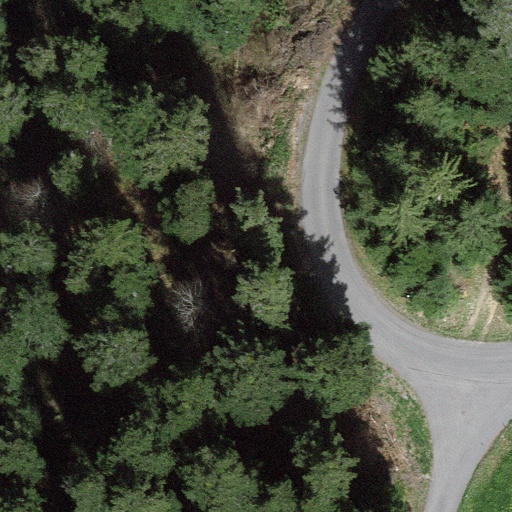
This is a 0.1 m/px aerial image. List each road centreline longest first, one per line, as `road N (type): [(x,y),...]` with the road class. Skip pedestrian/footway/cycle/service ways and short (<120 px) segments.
road 1 (track): [(381,0),(343,70),(323,135),(322,217),(341,276),(379,321),(425,350),(472,362),(511,361)]
road 2 (track): [(436,511),(472,362)]
